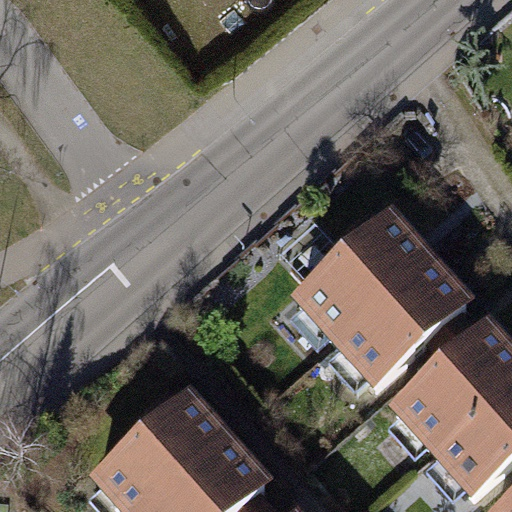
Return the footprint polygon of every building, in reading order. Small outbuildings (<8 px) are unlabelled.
[(296,309),(337,355),(439,265),(398,219),(296,309)] [(481,312),(439,265),(337,355),(379,402),(481,312)] [(394,420),(435,466),(511,397),(511,347),(496,329),(394,420)] [(477,511),(511,481),(511,397),(435,466),(476,511),(477,511)] [(94,490),(114,511),(162,511),(237,445),(196,399),(94,490)] [(257,511),(279,492),(237,445),(162,511),(257,511)]
